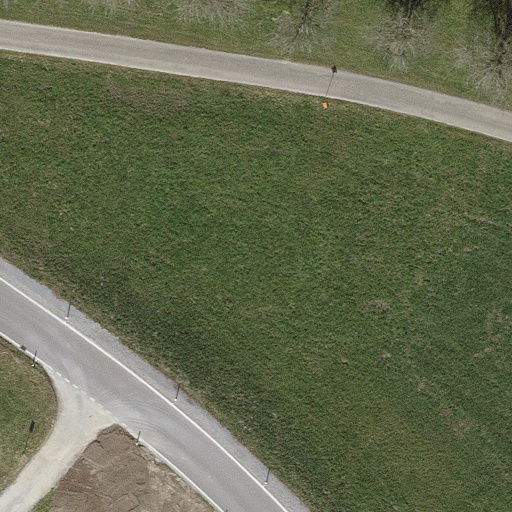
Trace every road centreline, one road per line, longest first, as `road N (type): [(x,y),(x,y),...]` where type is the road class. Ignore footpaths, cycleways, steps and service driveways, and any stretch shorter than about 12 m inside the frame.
road 1 (track): [(0,29),(279,75),(511,147)]
road 2 (unclassified): [(225,511),(104,387),(0,301)]
road 3 (track): [(0,504),(104,387)]
